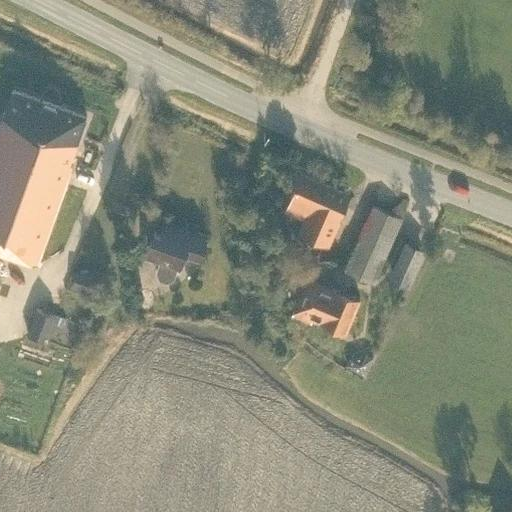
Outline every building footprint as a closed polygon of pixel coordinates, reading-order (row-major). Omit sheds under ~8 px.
[(0,251),(37,265),(76,155),(73,154),(87,116),(13,89),(4,114),(0,114),(0,251)] [(285,209),(304,218),(298,232),(328,245),(350,195),(300,173),(290,197),(290,198),(285,209)] [(401,217),(373,205),(345,267),(374,280),(401,217)] [(154,231),(146,256),(159,261),(156,270),(159,278),(167,280),(174,276),(177,267),(179,267),(184,253),(199,259),(207,235),(184,227),(165,220),(160,233),(154,231)] [(422,250),(407,244),(393,276),(407,283),(422,250)] [(91,294),(98,275),(79,268),(72,287),(91,294)] [(309,276),(293,313),(311,321),(312,318),(327,284),(309,276)] [(345,332),(360,298),(327,284),(312,318),(345,332)] [(56,315),(37,308),(28,333),(46,340),(56,315)] [(314,336),(318,328),(314,326),(315,323),(311,321),(306,333),(314,336)] [(350,356),(346,363),(364,373),(381,341),(370,335),(357,360),(350,356)] [(57,350),(24,338),(17,356),(50,368),(57,350)]
